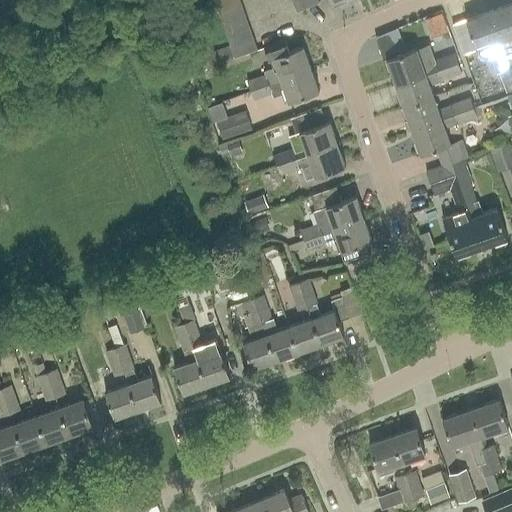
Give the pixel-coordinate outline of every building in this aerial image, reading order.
[(240,0),(216,0),(220,12),(242,4),(240,0)] [(319,0),(293,0),(299,11),(320,2),(319,0)] [(511,2),(489,11),(511,73),(511,2)] [(242,4),(220,12),(224,23),(246,15),(242,4)] [(433,16),(438,34),(455,29),(450,11),(433,16)] [(472,33),(462,36),(468,52),(477,49),(478,50),(492,45),(496,54),(492,55),(498,73),(501,72),(508,92),(511,91),(511,73),(489,11),(467,19),(472,33)] [(246,15),(224,23),(227,34),(250,26),(246,15)] [(250,26),(227,34),(232,46),(255,38),(250,26)] [(259,49),(255,38),(232,46),(236,57),(259,49)] [(248,80),(252,90),(312,68),(304,45),(291,50),(287,39),(265,47),(270,59),(274,57),(278,66),(265,70),(266,74),(248,80)] [(190,59),(194,71),(233,56),(229,45),(190,59)] [(428,45),(388,59),(397,85),(459,63),(455,52),(433,60),(428,45)] [(459,63),(397,85),(405,107),(435,96),(431,85),(443,80),(443,79),(462,73),(459,63)] [(312,68),(252,90),(255,99),(273,93),(274,97),(284,93),(283,88),(285,88),(290,102),(320,91),(312,68)] [(435,96),(405,107),(412,129),(475,107),(472,98),(440,110),(435,96)] [(475,107),(412,129),(421,155),(438,149),(444,165),(468,156),(462,140),(452,144),(446,128),(483,114),(480,106),(475,108),(475,107)] [(247,110),(218,120),(224,138),(253,129),(247,110)] [(293,149),(274,155),(278,165),(339,144),(331,121),(289,136),(293,149)] [(239,141),(228,145),(232,157),(244,153),(239,141)] [(339,144),(278,165),(281,174),(302,167),(307,180),(316,177),(347,166),(339,144)] [(511,148),(511,146),(493,153),(500,171),(511,166),(511,148)] [(444,166),(428,172),(432,183),(469,169),(465,159),(469,158),(468,156),(444,165),(444,166)] [(469,169),(432,183),(436,194),(452,188),(461,213),(444,219),(457,257),(483,248),(461,185),(470,182),(473,180),(469,169)] [(470,182),(461,185),(483,248),(508,238),(497,208),(483,213),(479,202),(478,202),(470,182)] [(319,224),(301,230),(304,240),(365,219),(357,196),(342,201),(337,187),(311,195),(317,210),(315,211),(319,224)] [(265,194),(245,202),(250,215),(270,207),(265,194)] [(266,217),(250,224),(256,236),(271,229),(266,217)] [(365,219),(304,240),(307,249),(325,243),(326,246),(339,242),(342,252),(346,264),(370,255),(366,244),(373,241),(365,219)] [(232,265),(196,278),(204,299),(223,293),(222,290),(239,284),(232,265)] [(291,285),(295,297),(313,291),(309,278),(291,285)] [(138,295),(142,306),(145,305),(148,314),(164,308),(157,289),(138,295)] [(313,291),(295,297),(299,310),(309,307),(318,304),(313,291)] [(250,314),(269,307),(265,294),(246,301),(250,314)] [(121,302),(131,333),(148,327),(141,306),(142,306),(138,295),(121,302)] [(335,310),(322,315),(318,304),(309,307),(312,318),(321,345),(345,336),(339,322),(352,317),(344,296),(332,301),(335,310)] [(180,307),(184,320),(195,317),(191,303),(180,307)] [(276,361),(267,334),(264,323),(274,320),(269,307),(250,314),(246,315),(254,339),(243,343),(253,369),(276,361)] [(186,321),(190,334),(195,345),(208,384),(231,375),(218,337),(204,342),(196,317),(186,321)] [(299,353),(321,345),(312,318),(289,326),(299,353)] [(176,324),(185,349),(189,361),(175,365),(185,392),(208,384),(195,345),(186,321),(176,324)] [(276,361),(299,353),(289,326),(267,334),(276,361)] [(108,349),(112,362),(131,355),(127,342),(108,349)] [(131,355),(112,362),(117,373),(125,370),(134,367),(135,367),(131,355)] [(57,367),(47,370),(56,395),(66,392),(57,367)] [(153,374),(139,379),(134,367),(125,370),(129,382),(130,382),(139,408),(162,400),(153,374)] [(48,398),(56,395),(47,370),(39,374),(48,398)] [(130,382),(129,382),(106,390),(116,416),(139,408),(130,382)] [(12,384),(3,388),(11,413),(21,410),(12,384)] [(3,388),(0,388),(0,412),(1,416),(11,413),(3,388)] [(84,398),(61,406),(71,432),(94,424),(84,398)] [(472,409),(481,436),(509,426),(500,400),(472,409)] [(61,406),(38,414),(47,441),(71,432),(61,406)] [(452,446),(472,439),(480,463),(498,457),(494,445),(485,448),(481,436),(472,409),(443,419),(452,446)] [(38,414),(15,422),(24,449),(47,441),(38,414)] [(0,453),(1,457),(24,449),(15,422),(0,427),(0,453)] [(393,436),(402,462),(426,454),(417,428),(393,436)] [(379,471),(402,462),(393,436),(370,444),(379,471)] [(502,470),(498,457),(480,463),(484,476),(502,470)] [(477,497),(467,468),(449,475),(459,503),(477,497)] [(400,490),(379,496),(383,509),(394,505),(395,511),(404,511),(419,507),(416,498),(425,495),(417,470),(396,477),(400,490)] [(500,487),(496,473),(486,476),(490,491),(500,487)] [(423,481),(432,504),(451,497),(442,474),(423,481)] [(286,487),(263,496),(269,511),(310,511),(303,492),(290,497),(286,487)] [(511,511),(511,488),(481,501),(485,511),(511,511)] [(269,511),(263,496),(241,505),(244,511),(269,511)]
